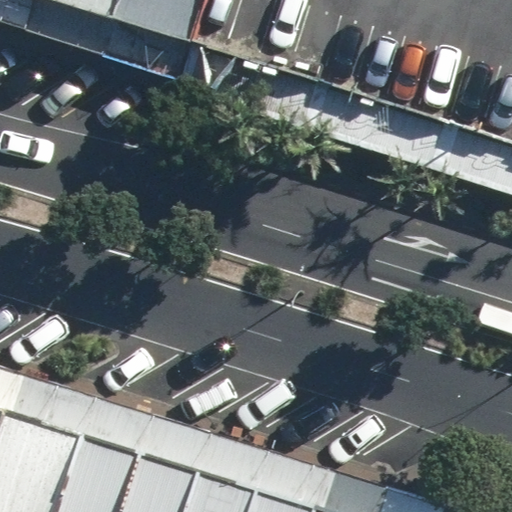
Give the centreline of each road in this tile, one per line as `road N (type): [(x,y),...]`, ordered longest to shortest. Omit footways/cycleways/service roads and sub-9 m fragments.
road 1 (tertiary): [(0,138),(511,300)]
road 2 (tertiary): [(511,416),(0,259)]
